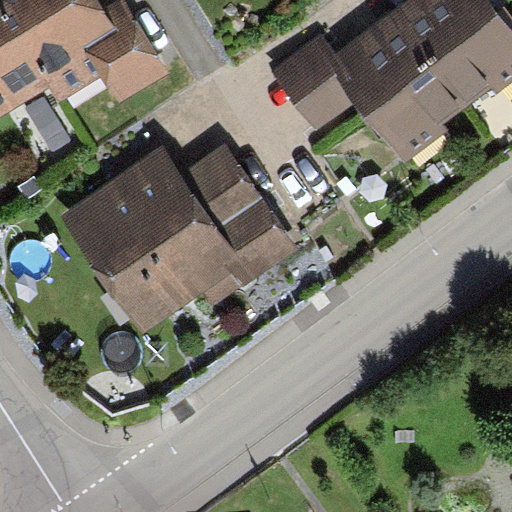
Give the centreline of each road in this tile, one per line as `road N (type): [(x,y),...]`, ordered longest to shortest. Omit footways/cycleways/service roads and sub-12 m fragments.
road 1 (residential): [(511,215),(106,511)]
road 2 (residential): [(0,408),(66,511)]
